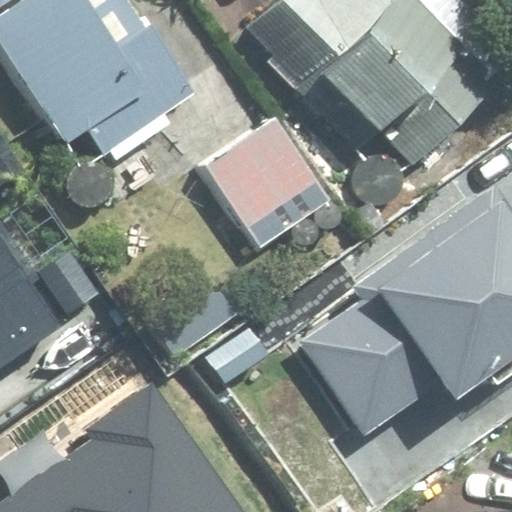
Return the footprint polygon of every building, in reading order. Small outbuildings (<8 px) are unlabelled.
[(187,109),(169,85),(175,81),(142,33),(134,37),(108,0),(37,0),(0,27),(0,73),(59,156),(79,143),(96,167),(102,162),(109,173),(162,135),(158,129),(187,109)] [(0,0),(0,10),(14,0),(0,0)] [(485,103),(450,70),(458,61),(396,2),(380,19),(360,0),(315,0),(311,5),(306,0),(286,0),(229,61),(281,111),(291,101),(320,128),(330,118),(372,157),(377,151),(404,177),(415,167),(431,182),(455,157),(444,146),(485,103)] [(195,174),(253,258),(321,212),(263,128),(195,174)] [(0,148),(0,361),(101,291),(0,148)] [(360,206),(345,220),(364,241),(380,227),(360,206)] [(0,491),(0,511),(242,511),(154,385),(0,491)]
